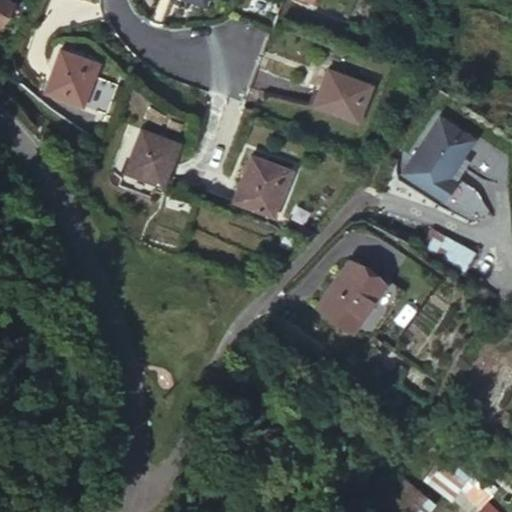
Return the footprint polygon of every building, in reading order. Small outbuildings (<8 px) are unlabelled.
[(10,0),(0,0),(0,24),(6,28),(19,4),(10,0)] [(98,61),(58,48),(41,92),(80,106),(98,61)] [(370,88),(326,70),(310,107),(353,125),(370,88)] [(490,125),(457,103),(427,148),(415,165),(455,192),(466,175),(455,167),(471,144),(476,147),(490,125)] [(177,143),(136,127),(118,172),(158,188),(177,143)] [(287,169),(247,154),(228,202),(268,218),(287,169)] [(421,242),(465,264),(473,247),(429,225),(421,242)] [(387,286),(352,264),(319,312),(374,349),(407,294),(390,283),(387,286)] [(474,468),(448,450),(429,486),(454,505),(474,468)] [(429,511),(432,508),(405,486),(387,511),(429,511)]
